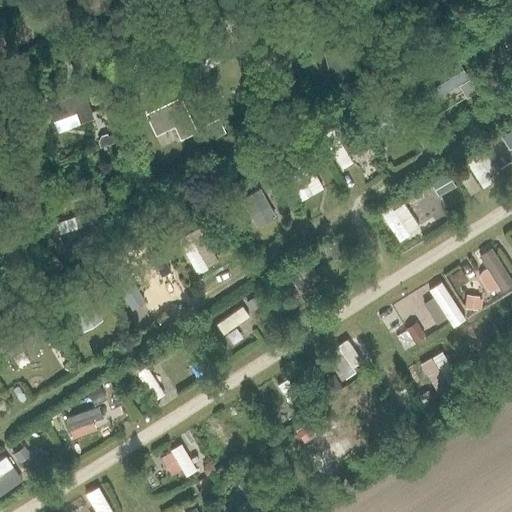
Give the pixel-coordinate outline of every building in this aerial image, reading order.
[(511,20),(498,28),(511,51),(511,20)] [(465,44),(455,50),(460,57),(469,51),(465,44)] [(350,47),(325,53),(332,84),(357,78),(350,47)] [(422,80),(434,100),(468,79),(456,59),(422,80)] [(459,86),(466,98),(477,92),(469,80),(459,86)] [(47,107),(53,121),(77,111),(80,119),(94,114),(85,92),(47,107)] [(182,138),(196,131),(181,98),(148,114),(155,129),(173,120),(182,138)] [(391,101),(375,111),(389,134),(405,124),(391,101)] [(206,125),(212,138),(226,131),(220,118),(206,125)] [(358,122),(350,127),(353,132),(361,128),(358,122)] [(511,149),(511,131),(502,138),(510,151),(511,149)] [(475,151),(464,158),(487,195),(498,188),(475,151)] [(309,161),(305,153),(294,160),(298,167),(309,161)] [(271,167),(259,173),(269,192),(281,186),(271,167)] [(448,173),(431,182),(439,196),(455,186),(448,173)] [(242,199),(257,227),(276,217),(261,189),(242,199)] [(392,204),(378,213),(402,250),(416,241),(392,204)] [(65,252),(105,239),(99,221),(59,235),(65,252)] [(199,270),(220,261),(205,226),(184,235),(199,270)] [(165,231),(154,237),(158,244),(160,248),(171,243),(165,231)] [(151,238),(141,244),(148,256),(158,250),(151,238)] [(336,244),(328,249),(335,260),(343,255),(336,244)] [(511,279),(491,246),(477,255),(503,294),(511,288),(511,279)] [(57,281),(68,269),(53,255),(42,267),(57,281)] [(446,285),(425,299),(437,319),(448,312),(454,322),(465,315),(446,285)] [(86,289),(66,301),(83,332),(103,320),(86,289)] [(258,295),(247,302),(252,310),(263,303),(258,295)] [(480,296),(467,295),(465,308),(478,310),(480,296)] [(245,308),(219,325),(226,336),(252,319),(245,308)] [(425,333),(417,322),(405,330),(413,341),(425,333)] [(0,341),(11,359),(35,342),(24,325),(0,341)] [(492,326),(475,337),(485,353),(502,342),(492,326)] [(349,341),(333,351),(351,380),(367,370),(349,341)] [(442,343),(424,355),(452,396),(470,385),(442,343)] [(148,363),(134,371),(156,407),(170,399),(148,363)] [(340,390),(332,376),(322,383),(330,396),(340,390)] [(286,377),(270,387),(291,419),(306,409),(286,377)] [(100,385),(89,390),(95,404),(107,399),(100,385)] [(385,386),(360,404),(375,425),(400,407),(385,386)] [(429,391),(419,397),(428,413),(439,407),(429,391)] [(100,408),(67,419),(71,431),(104,421),(100,408)] [(225,434),(235,450),(255,437),(238,411),(227,418),(234,429),(225,434)] [(335,416),(320,425),(336,450),(351,440),(335,416)] [(275,420),(268,425),(275,435),(282,430),(275,420)] [(172,452),(187,478),(199,472),(184,446),(172,452)] [(24,448),(15,454),(20,462),(29,455),(24,448)] [(204,471),(207,476),(217,471),(211,462),(206,465),(204,471)] [(243,479),(225,490),(237,511),(262,511),(263,511),(243,479)] [(112,511),(101,489),(88,496),(96,511),(112,511)]
